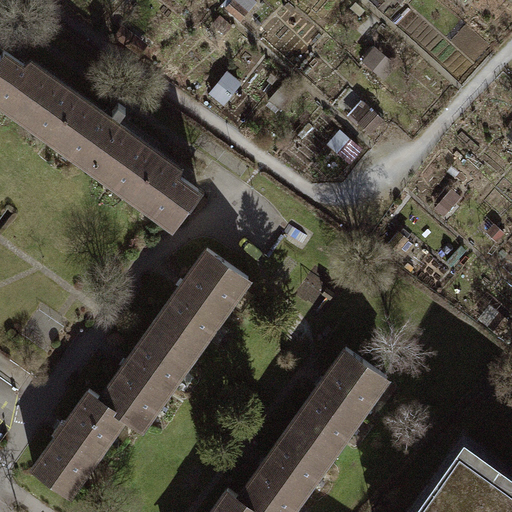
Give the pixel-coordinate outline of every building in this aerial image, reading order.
[(105,121),(5,50),(0,57),(0,93),(1,92),(9,97),(5,102),(37,125),(40,120),(48,126),(44,130),(66,146),(70,141),(77,146),(74,151),(80,156),(86,148),(99,157),(93,165),(110,177),(114,172),(121,178),(118,183),(149,205),(153,200),(160,206),(157,210),(174,223),(199,188),(113,127),(126,108),(119,102),(105,121)] [(208,247),(158,317),(177,330),(170,341),(192,356),(249,277),(208,247)] [(158,317),(101,396),(126,414),(142,426),(192,356),(170,341),(177,330),(158,317)] [(347,347),(297,416),(315,429),(308,439),(330,455),(388,376),(347,347)] [(126,414),(101,396),(90,388),(67,420),(63,419),(55,430),(58,434),(35,466),(70,491),(126,414)] [(297,416),(239,495),(262,511),(289,511),(330,455),(308,439),(315,429),(297,416)] [(460,446),(412,511),(511,511),(511,473),(508,480),(460,446)] [(262,511),(239,495),(229,487),(211,511),(262,511)]
